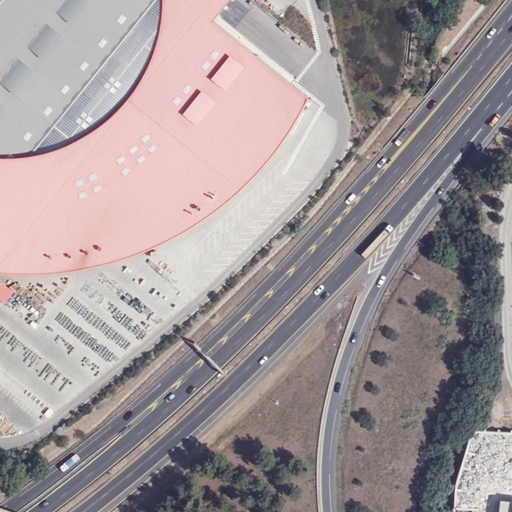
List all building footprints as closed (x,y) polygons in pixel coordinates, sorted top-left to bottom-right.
[(300,103),(304,95),(201,0),(190,0),(174,20),(186,30),(130,100),(0,260),(0,262),(10,264),(22,264),(34,265),(45,264),(57,264),(69,263),(80,261),(92,259),(117,253),(141,245),(165,235),(188,222),(209,208),(229,192),(248,175),(265,155),(271,148),(276,141),(282,134),(287,126),(291,119),(296,111),(300,103)] [(1,0),(0,2),(0,184),(25,154),(148,0),(1,0)] [(306,96),(304,95),(300,103),(296,111),(291,119),(287,126),(282,134),(276,141),(271,148),(265,155),(248,175),(229,192),(209,208),(188,222),(165,235),(141,245),(117,253),(92,259),(80,261),(69,263),(57,264),(45,264),(34,265),(22,264),(10,264),(0,262),(0,260),(130,100),(126,97),(109,115),(100,122),(82,135),(56,146),(36,152),(25,154),(0,184),(0,270),(10,270),(37,270),(62,267),(84,265),(105,260),(121,255),(145,247),(169,236),(183,228),(204,215),(217,205),(235,191),(252,174),(268,156),(282,137),(295,117),(306,96)] [(0,300),(3,303),(13,291),(0,279),(0,300)] [(511,511),(511,496),(500,496),(498,511),(511,511)]
